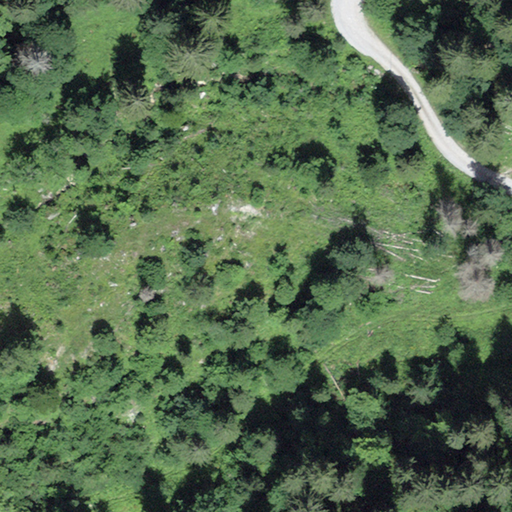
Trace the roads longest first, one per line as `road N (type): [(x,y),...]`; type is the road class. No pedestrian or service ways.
road 1 (track): [(511,301),(306,365),(131,442),(39,511)]
road 2 (track): [(511,181),(443,151),(397,72),(355,22),(355,0)]
